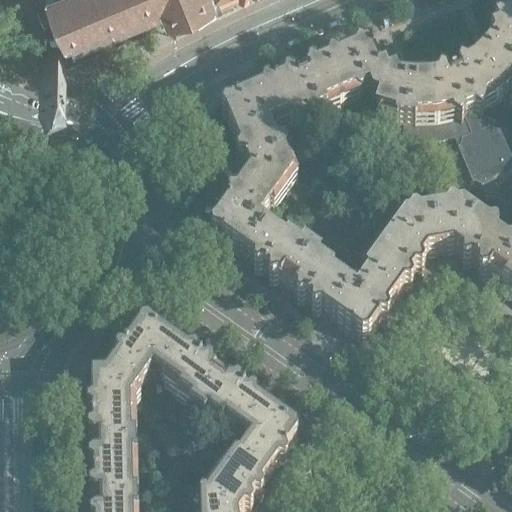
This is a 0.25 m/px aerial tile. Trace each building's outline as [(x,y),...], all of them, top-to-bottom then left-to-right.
[(41,0),(39,1),(40,3),(43,2),(46,8),(47,14),(45,15),(46,17),(48,16),(50,16),(55,30),(64,26),(65,28),(66,27),(73,42),(72,42),(74,46),(77,45),(77,44),(92,38),(95,37),(99,47),(106,50),(113,47),(115,40),(111,31),(161,9),(167,24),(175,20),(175,21),(221,1),(220,1),(221,0),(41,0)] [(511,0),(494,0),(494,1),(490,3),(501,27),(493,30),(497,37),(511,43),(511,0)] [(511,43),(497,37),(489,40),(493,48),(490,51),(488,54),(485,57),(483,60),(473,70),(497,100),(511,86),(511,43)] [(67,67),(58,46),(38,55),(46,75),(67,67)] [(390,82),(387,75),(379,78),(369,54),(365,56),(358,53),(355,60),(349,62),(363,97),(369,95),(374,106),(379,108),(390,82)] [(363,97),(349,62),(338,67),(333,64),(329,65),(328,71),(325,73),(340,107),(354,101),(360,105),(363,97)] [(499,103),(497,100),(473,70),(467,74),(460,71),(457,78),(458,79),(447,84),(447,82),(440,79),(437,87),(430,88),(438,148),(455,145),(464,124),(474,120),(480,123),(485,118),(483,115),(499,103)] [(340,107),(325,73),(317,76),(312,72),(308,74),(307,80),(294,86),(289,82),(284,84),(283,90),(272,95),(267,91),(263,93),(262,99),(252,103),(266,132),(268,134),(291,125),(293,127),(306,121),(308,126),(327,119),(325,114),(340,107)] [(438,148),(430,88),(415,88),(407,88),(400,87),(397,79),(390,82),(379,108),(374,120),(394,126),(393,130),(396,131),(395,136),(394,146),(409,148),(438,148)] [(266,132),(252,103),(230,113),(224,114),(221,120),(225,126),(235,150),(266,137),(267,136),(268,134),(266,132)] [(357,126),(355,121),(347,124),(349,129),(357,126)] [(393,151),(394,146),(395,136),(389,135),(387,150),(393,151)] [(511,174),(511,170),(500,139),(490,135),(462,147),(459,155),(473,189),(482,192),(508,182),(511,174)] [(292,182),(285,165),(288,157),(281,154),(275,156),(267,136),(266,137),(235,150),(239,159),(236,165),(237,169),(243,170),(249,183),(241,194),(270,214),(292,182)] [(310,155),(313,149),(306,147),(304,152),(310,155)] [(308,160),(310,155),(304,152),(302,157),(308,160)] [(313,198),(316,192),(312,188),(308,194),(313,198)] [(270,214),(241,194),(236,202),(230,201),(227,205),(230,211),(223,220),(238,230),(240,228),(246,232),(249,228),(254,233),(259,231),(258,231),(270,214)] [(486,210),(477,204),(474,208),(483,215),(486,210)] [(453,258),(476,225),(459,214),(457,214),(451,210),(447,216),(424,220),(417,215),(413,221),(409,221),(398,237),(427,262),(453,258)] [(294,225),(300,215),(296,212),(289,221),(294,225)] [(246,265),(266,237),(259,231),(254,233),(249,228),(246,232),(240,228),(238,230),(223,220),(215,231),(210,236),(212,242),(218,245),(246,265)] [(389,231),(394,225),(389,221),(384,228),(389,231)] [(474,273),(495,243),(498,238),(496,232),(489,234),(476,225),(453,258),(462,264),(462,270),(465,272),(471,270),(474,273)] [(299,236),(302,231),(297,227),(293,232),(299,236)] [(413,292),(410,286),(411,285),(409,283),(412,279),(414,280),(415,279),(421,280),(424,276),(422,270),(427,262),(398,237),(394,235),(386,246),(390,249),(368,279),(362,275),(348,295),(351,298),(331,325),(361,347),(368,346),(380,328),(386,328),(389,325),(387,319),(404,295),(410,295),(413,292)] [(267,280),(287,252),(266,237),(246,265),(254,270),(254,277),(257,279),(263,277),(267,280)] [(322,246),(315,241),(312,245),(319,250),(322,246)] [(496,288),(511,264),(511,251),(508,252),(495,243),(474,273),(478,275),(478,282),(481,284),(487,282),(496,288)] [(329,251),(322,246),(319,250),(326,255),(329,251)] [(288,295),(311,261),(305,256),(303,259),(289,249),(287,252),(267,280),(269,281),(269,287),(272,290),(278,288),(288,295)] [(309,310),(329,282),(331,280),(317,269),(319,266),(311,261),(288,295),(296,301),(296,307),(300,310),(306,307),(309,310)] [(343,271),(347,264),(344,262),(339,268),(343,271)] [(511,264),(496,288),(511,299),(511,264)] [(331,325),(351,298),(348,295),(329,282),(309,310),(311,312),(311,318),(315,320),(321,318),(331,325)] [(162,386),(182,357),(152,336),(148,331),(142,332),(139,338),(132,347),(149,359),(144,365),(148,368),(144,374),(155,382),(162,386)] [(144,374),(148,368),(144,365),(149,359),(132,347),(124,359),(118,358),(115,362),(117,368),(111,377),(142,399),(155,382),(144,374)] [(178,403),(201,370),(198,368),(198,362),(194,359),(188,361),(182,357),(162,386),(168,391),(166,394),(178,403)] [(197,422),(223,386),(214,379),(214,373),(210,370),(204,372),(201,370),(178,403),(193,413),(190,417),(197,422)] [(142,399),(111,377),(105,385),(91,386),(92,407),(114,407),(123,415),(129,417),(142,399)] [(224,430),(245,401),(242,399),(242,393),(238,390),(232,392),(223,386),(197,422),(205,427),(207,423),(222,434),(224,430)] [(287,467),(285,462),(297,445),(296,438),(279,426),(282,422),(275,416),(272,421),(257,410),(257,404),(253,401),(248,403),(245,401),(224,430),(245,445),(231,464),(226,460),(202,493),(208,497),(203,504),(214,511),(251,511),(251,510),(252,508),(254,505),(260,505),(261,506),(263,502),(263,501),(261,496),(278,471),(284,471),(285,472),(288,468),(287,467)] [(130,428),(129,417),(123,415),(114,407),(92,407),(92,410),(87,414),(87,418),(92,422),(92,429),(130,428)] [(187,436),(191,431),(185,427),(181,432),(187,436)] [(130,445),(130,428),(92,429),(92,436),(87,440),(87,444),(93,448),(93,456),(135,455),(135,445),(130,445)] [(194,440),(197,435),(191,431),(187,436),(194,440)] [(214,455),(218,450),(212,446),(209,451),(214,455)] [(131,484),(131,465),(135,465),(135,455),(93,456),(93,465),(88,468),(88,473),(93,476),(93,485),(131,484)] [(131,502),(131,484),(93,485),(94,493),(88,496),(89,501),(94,504),(94,511),(135,511),(136,511),(136,502),(131,502)] [(194,498),(198,492),(194,488),(189,494),(194,498)] [(190,503),(194,498),(189,494),(185,499),(190,503)]
